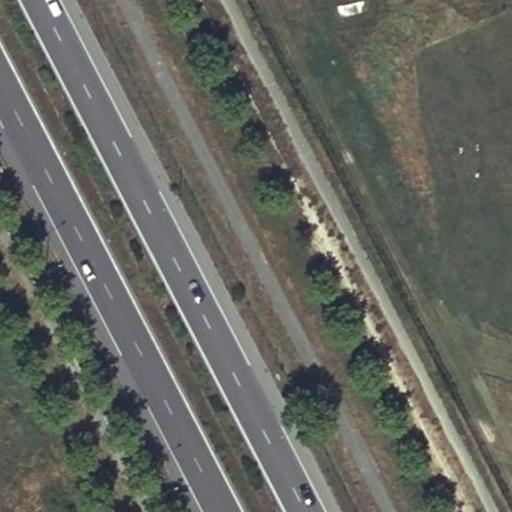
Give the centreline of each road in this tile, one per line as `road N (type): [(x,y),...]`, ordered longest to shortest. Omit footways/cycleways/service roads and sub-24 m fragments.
road 1 (trunk): [(307,511),(42,0)]
road 2 (trunk): [(0,86),(221,511)]
